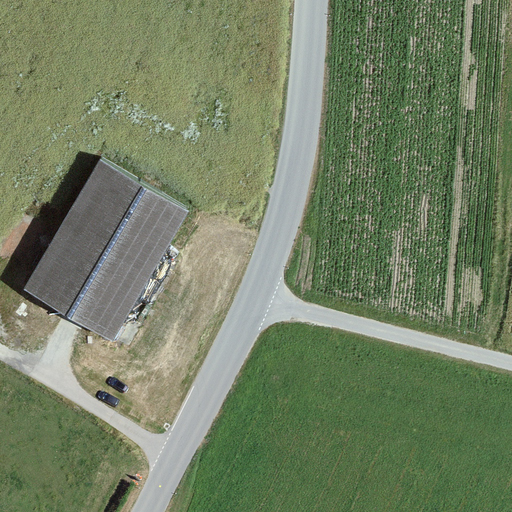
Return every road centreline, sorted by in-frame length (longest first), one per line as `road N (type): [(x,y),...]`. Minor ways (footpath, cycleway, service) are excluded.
road 1 (tertiary): [(314,0),(306,126),(256,298),(148,511)]
road 2 (track): [(256,298),(511,361)]
road 3 (track): [(173,460),(0,355)]
